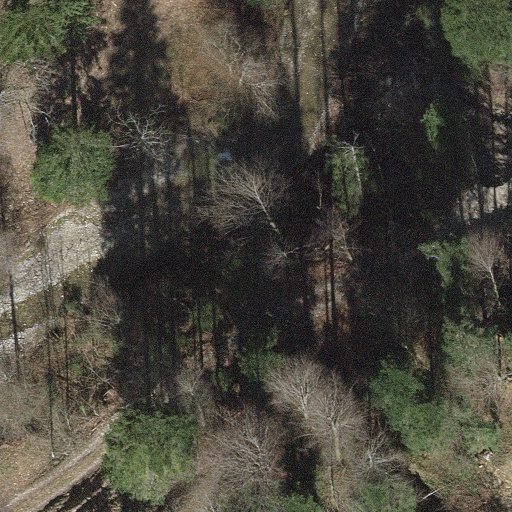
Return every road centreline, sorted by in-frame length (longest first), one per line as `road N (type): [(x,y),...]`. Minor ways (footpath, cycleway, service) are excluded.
road 1 (track): [(511,191),(450,237),(178,385),(22,511)]
road 2 (track): [(191,0),(0,182)]
road 3 (track): [(310,308),(323,342),(315,368),(196,511)]
